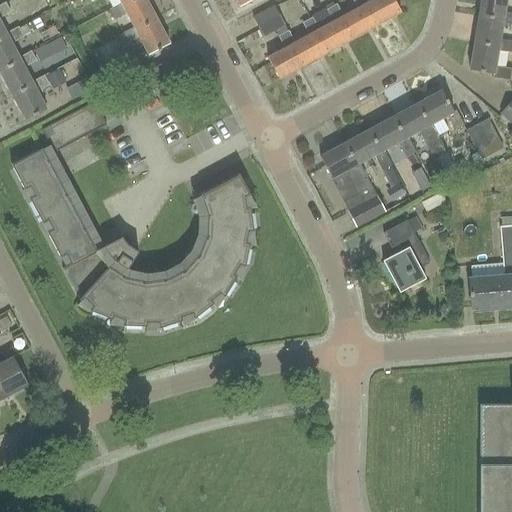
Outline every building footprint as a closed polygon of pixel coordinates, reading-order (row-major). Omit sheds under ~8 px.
[(123,4),(111,10),(116,20),(129,13),(136,28),(137,30),(158,19),(148,0),(135,0),(124,6),(123,4)] [(343,18),(342,18),(353,40),(378,26),(366,5),(368,4),(365,0),(353,0),(358,9),(343,18)] [(375,0),(368,4),(366,5),(378,26),(402,13),(395,0),(375,0)] [(504,19),(504,22),(511,23),(511,13),(506,12),(507,0),(482,0),(480,15),(504,19)] [(0,40),(9,36),(8,34),(0,19),(12,13),(7,3),(0,7),(0,40)] [(333,23),(319,31),(318,32),(329,53),(353,40),(342,18),(343,18),(337,5),(326,10),(333,23)] [(264,38),(276,32),(286,49),(268,58),(279,79),(305,66),(293,45),(295,44),(274,6),(253,18),(264,38)] [(511,40),(502,39),(504,22),(504,19),(480,15),(476,42),(500,46),(500,49),(511,51),(511,40)] [(136,28),(124,35),(128,44),(141,38),(150,55),(171,44),(158,19),(137,30),(136,28)] [(295,44),(293,45),(305,66),(329,53),(318,32),(319,31),(313,19),(303,24),(310,36),(295,44)] [(33,22),(20,29),(19,28),(8,34),(9,36),(0,40),(0,70),(0,72),(22,61),(21,59),(13,44),(24,38),(24,37),(37,30),(33,22)] [(511,68),(497,66),(500,49),(500,46),(476,42),(472,71),(472,70),(496,75),(495,76),(511,79),(511,68)] [(22,61),(0,72),(13,96),(34,85),(33,83),(26,68),(38,61),(33,52),(21,59),(22,61)] [(165,90),(180,82),(169,61),(154,68),(165,90)] [(34,85),(13,96),(26,122),(48,111),(39,93),(51,86),(49,83),(58,79),(55,72),(33,83),(34,85)] [(90,78),(69,90),(75,102),(97,90),(90,78)] [(431,126),(433,125),(449,116),(456,130),(465,125),(457,110),(455,112),(444,91),(419,105),(431,126)] [(511,101),(500,115),(511,125),(511,101)] [(55,154),(107,126),(95,103),(43,131),(55,154)] [(440,139),(433,125),(431,126),(419,105),(395,117),(407,139),(410,137),(419,133),(426,147),(440,139)] [(417,152),(410,137),(407,139),(395,117),(370,130),(382,152),(385,150),(400,142),(407,157),(417,152)] [(484,159),(505,148),(489,118),(468,130),(484,159)] [(392,165),(385,150),(382,152),(370,130),(346,143),(358,165),(360,164),(375,156),(383,170),(392,165)] [(344,203),(349,212),(350,212),(377,197),(360,164),(358,165),(346,143),(321,157),(333,178),(345,172),(358,195),(344,203)] [(91,312),(113,321),(124,327),(148,328),(160,330),(183,322),(195,320),(214,305),(225,298),(238,278),(246,268),(251,245),(254,233),(251,209),(251,196),(239,175),(238,176),(239,176),(201,197),(208,217),(207,237),(199,256),(186,271),(168,281),(148,284),(128,279),(110,268),(98,253),(43,150),(13,166),(13,165),(12,165),(66,268),(63,270),(80,301),(91,312)] [(431,188),(426,179),(417,184),(422,193),(431,188)] [(403,195),(398,185),(390,189),(395,199),(403,195)] [(441,191),(422,202),(423,204),(426,203),(429,210),(446,201),(441,191)] [(358,227),(386,212),(378,197),(377,197),(350,212),(358,227)] [(384,262),(400,293),(426,279),(421,269),(431,263),(415,233),(423,229),(417,217),(408,221),(384,233),(396,255),(384,262)] [(511,220),(500,222),(503,252),(505,276),(470,279),(472,311),(511,307),(511,220)] [(128,271),(139,253),(128,246),(123,239),(104,248),(115,263),(128,271)] [(0,391),(4,399),(29,386),(14,358),(0,366),(0,365),(0,391)] [(511,511),(511,406),(504,406),(490,406),(490,421),(481,421),(482,439),(490,439),(490,451),(481,451),(481,469),(490,468),(490,481),(481,481),(481,499),(490,499),(490,511),(481,511),(511,511)]
